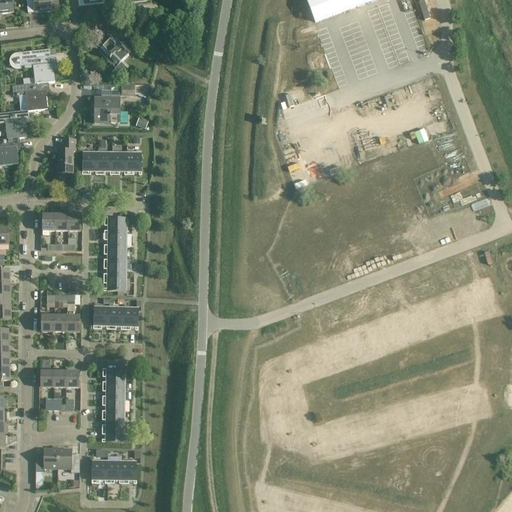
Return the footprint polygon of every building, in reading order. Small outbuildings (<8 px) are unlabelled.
[(0,0),(0,14),(13,14),(12,0),(0,0)] [(26,0),(28,14),(35,14),(35,13),(58,11),(57,0),(26,0)] [(114,36),(99,52),(116,68),(116,72),(121,76),(122,76),(127,71),(127,70),(121,63),(122,62),(129,55),(127,54),(129,52),(130,50),(132,48),(124,40),(121,44),(114,36)] [(55,50),(16,54),(15,55),(13,55),(12,56),(11,57),(11,58),(10,59),(9,60),(9,61),(9,63),(9,64),(10,65),(11,67),(11,68),(13,69),(14,69),(15,70),(16,70),(18,70),(33,69),(35,85),(48,84),(56,83),(54,65),(57,65),(55,50)] [(13,97),(25,96),(27,112),(28,112),(48,110),(46,92),(49,91),(48,84),(35,85),(12,87),(13,97)] [(122,87),(121,87),(121,98),(134,98),(134,88),(134,87),(122,87)] [(119,124),(120,100),(95,99),(94,124),(119,124)] [(0,124),(5,124),(7,140),(19,139),(27,138),(25,120),(29,120),(28,112),(27,112),(0,114),(0,124)] [(0,167),(18,166),(16,147),(20,147),(19,139),(7,140),(0,140),(0,167)] [(64,151),(58,151),(57,175),(72,175),(72,152),(75,152),(75,141),(64,141),(64,151)] [(83,172),(98,173),(98,154),(83,154),(83,172)] [(98,154),(98,173),(112,173),(113,154),(98,154)] [(113,154),(112,173),(127,173),(127,155),(113,154)] [(127,155),(127,173),(141,173),(142,155),(127,155)] [(65,188),(62,193),(69,197),(72,191),(65,188)] [(109,220),(108,234),(127,235),(127,220),(127,215),(119,215),(119,220),(109,220)] [(43,233),(55,233),(55,217),(43,217),(43,233)] [(55,217),(55,233),(68,233),(69,217),(55,217)] [(69,217),(68,233),(81,233),(81,217),(69,217)] [(9,230),(0,230),(0,247),(9,247),(9,230)] [(108,234),(108,249),(127,249),(127,235),(108,234)] [(108,249),(108,263),(127,264),(127,249),(108,249)] [(108,263),(108,278),(126,278),(127,264),(108,263)] [(0,271),(0,284),(10,284),(10,272),(0,271)] [(126,278),(108,278),(107,292),(126,293),(126,278)] [(10,284),(0,284),(0,297),(11,297),(10,284)] [(11,297),(0,297),(0,309),(11,309),(11,297)] [(55,297),(47,297),(47,309),(55,309),(55,303),(55,297)] [(11,309),(0,309),(0,322),(12,322),(11,309)] [(94,327),(109,328),(109,309),(95,309),(94,327)] [(109,309),(109,328),(124,328),(124,310),(109,309)] [(124,310),(124,328),(138,329),(139,310),(124,310)] [(42,334),(54,334),(55,318),(42,318),(42,334)] [(55,318),(54,334),(67,334),(67,318),(55,318)] [(67,318),(67,334),(79,334),(80,318),(67,318)] [(0,332),(0,344),(9,344),(8,332),(0,332)] [(9,344),(0,344),(0,357),(9,357),(9,344)] [(9,357),(0,357),(0,369),(10,370),(9,357)] [(10,370),(0,369),(0,387),(3,387),(3,382),(10,382),(10,370)] [(107,371),(107,385),(126,386),(126,371),(107,371)] [(41,389),(54,390),(54,373),(42,373),(41,389)] [(54,373),(54,390),(66,390),(67,373),(54,373)] [(67,373),(66,390),(79,390),(79,374),(67,373)] [(107,385),(107,400),(125,400),(126,386),(107,385)] [(39,412),(45,412),(53,412),(54,401),(45,400),(45,406),(39,406),(39,412)] [(107,400),(106,415),(125,415),(125,400),(107,400)] [(54,401),(53,412),(65,413),(66,413),(66,406),(65,406),(61,406),(61,401),(54,401)] [(66,401),(65,406),(66,406),(66,413),(65,413),(74,413),(74,401),(66,401)] [(106,415),(106,429),(125,430),(125,415),(106,415)] [(125,430),(106,429),(106,444),(124,444),(125,430)] [(44,450),(44,456),(36,455),(36,473),(44,473),(44,470),(58,471),(58,449),(52,449),(52,450),(44,450)] [(58,449),(58,471),(71,471),(71,474),(79,474),(80,456),(72,456),(72,451),(64,450),(64,449),(58,449)] [(93,481),(107,482),(108,463),(93,463),(93,481)] [(108,463),(107,482),(122,482),(122,463),(108,463)] [(122,463),(122,482),(137,482),(137,463),(122,463)]
